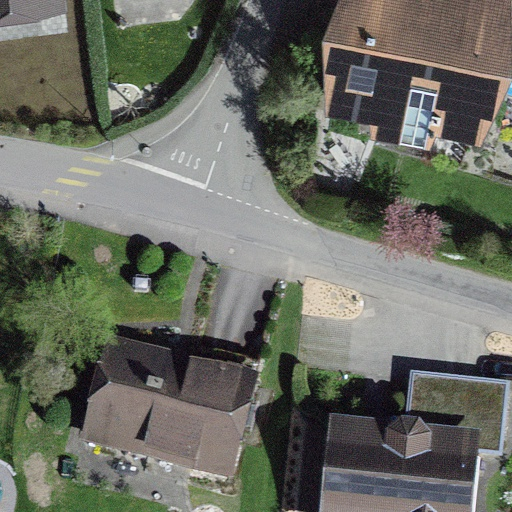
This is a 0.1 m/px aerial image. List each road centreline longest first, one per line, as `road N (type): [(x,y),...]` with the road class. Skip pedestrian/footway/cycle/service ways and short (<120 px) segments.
road 1 (residential): [(192,204),(511,304)]
road 2 (residential): [(250,0),(192,204)]
road 3 (residential): [(0,165),(192,204)]
